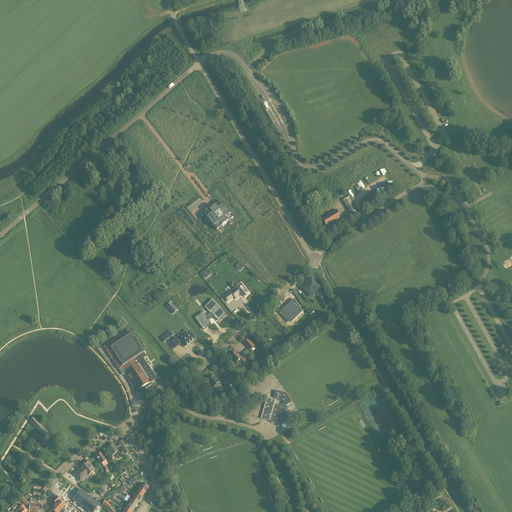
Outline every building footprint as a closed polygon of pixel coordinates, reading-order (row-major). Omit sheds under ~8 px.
[(204,215),(207,218),(209,222),(217,232),(219,230),(222,227),(228,223),(231,227),(236,223),(233,219),(221,203),(204,215)] [(327,228),(342,220),(337,210),(322,219),(327,228)] [(207,276),(207,277),(212,273),(208,269),(202,274),(205,278),(207,276)] [(315,291),(315,292),(316,291),(319,288),(320,288),(319,288),(312,279),(311,279),(308,282),(306,284),(302,287),(302,288),(308,294),(307,294),(308,295),(308,294),(313,289),(315,291)] [(246,290),(240,283),(236,287),(237,288),(225,298),(228,302),(234,297),(236,299),(242,294),(244,297),(248,294),(246,291),(246,290)] [(319,299),(322,304),(327,301),(324,296),(319,299)] [(200,315),(197,317),(200,322),(203,320),(207,326),(211,323),(209,321),(213,317),(217,321),(221,317),(220,316),(224,313),(220,309),(221,308),(216,303),(215,304),(213,302),(209,305),(210,307),(207,310),(211,314),(207,318),(205,314),(201,317),(200,315)] [(171,303),(167,307),(173,314),(178,311),(171,303)] [(303,313),(299,308),(297,310),(292,305),(285,311),(284,310),(280,314),(286,320),(287,318),(290,322),(294,318),(296,320),(303,313)] [(138,394),(137,394),(137,395),(148,388),(152,385),(151,385),(149,384),(156,379),(143,359),(146,357),(144,353),(145,353),(133,335),(132,335),(129,331),(104,347),(119,370),(120,370),(123,375),(124,374),(136,392),(137,392),(138,394)] [(174,338),(169,342),(174,349),(180,345),(179,344),(181,343),(185,348),(196,339),(190,332),(188,333),(186,331),(182,334),(185,336),(179,340),(180,341),(178,342),(174,338)] [(244,344),(250,351),(255,347),(249,339),(244,344)] [(242,365),(242,364),(242,363),(244,361),(239,355),(239,356),(236,353),(231,357),(236,364),(238,365),(239,365),(240,365),(242,365)] [(225,378),(233,388),(239,383),(230,373),(225,378)] [(208,382),(214,388),(216,391),(217,390),(218,390),(222,387),(221,386),(222,385),(220,383),(214,377),(208,382)] [(278,406),(274,405),(275,401),(267,399),(261,419),(271,422),(271,423),(275,424),(279,422),(281,426),(290,421),(285,411),(287,410),(285,406),(292,403),(287,394),(276,391),(273,398),(282,401),(284,404),(279,407),(278,406)] [(29,421),(37,431),(41,435),(46,431),(42,427),(32,416),(28,420),(29,421)] [(125,455),(129,452),(122,442),(118,444),(119,444),(114,447),(113,446),(108,449),(112,456),(115,454),(118,458),(125,454),(125,455)] [(101,464),(106,461),(101,453),(96,457),(101,464)] [(88,476),(95,471),(88,462),(82,467),(83,469),(78,473),(77,472),(74,474),(80,482),(83,479),(82,478),(87,475),(88,476)] [(62,484),(73,491),(76,487),(62,479),(58,484),(61,486),(62,484)] [(145,493),(149,488),(147,487),(143,484),(139,489),(145,493)] [(88,511),(93,511),(99,505),(96,502),(80,489),(72,499),(88,511)] [(139,489),(136,494),(142,498),(145,493),(139,489)] [(142,498),(136,494),(133,499),(138,503),(142,498)] [(61,511),(65,508),(64,507),(58,502),(60,500),(56,497),(52,501),(56,505),(51,510),(52,511),(61,511)] [(26,506),(29,503),(23,498),(21,500),(26,506)] [(37,511),(39,504),(38,504),(39,500),(34,499),(34,504),(30,503),(29,511),(37,511)] [(138,503),(133,499),(129,504),(135,508),(138,503)] [(123,507),(126,509),(130,511),(132,511),(135,508),(129,504),(127,502),(123,507)]
